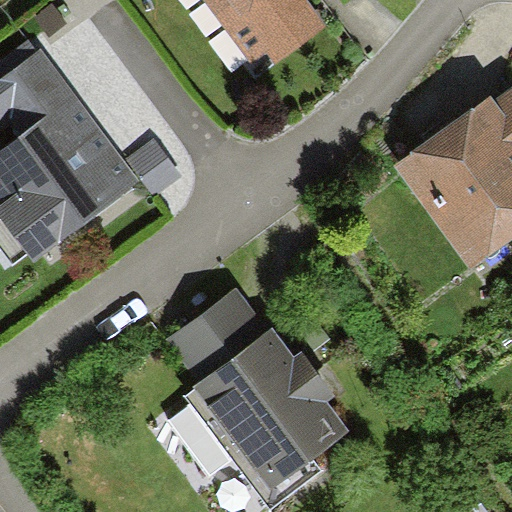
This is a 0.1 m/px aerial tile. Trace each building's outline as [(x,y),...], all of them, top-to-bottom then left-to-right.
[(202,0),(258,75),(274,62),(279,68),(330,25),(311,0),(202,0)] [(32,41),(0,63),(0,129),(14,119),(23,133),(0,150),(0,220),(4,217),(38,261),(142,182),(130,164),(46,48),(41,52),(32,41)] [(492,94),(398,167),(471,267),(511,237),(511,86),(497,98),(492,94)] [(158,141),(130,164),(142,182),(157,199),(186,177),(158,141)] [(203,381),(196,386),(273,490),(355,428),(332,399),(339,393),(304,349),(297,353),(275,326),(270,330),(239,289),(170,341),(203,381)] [(492,511),(472,487),(444,509),(446,511),(492,511)]
